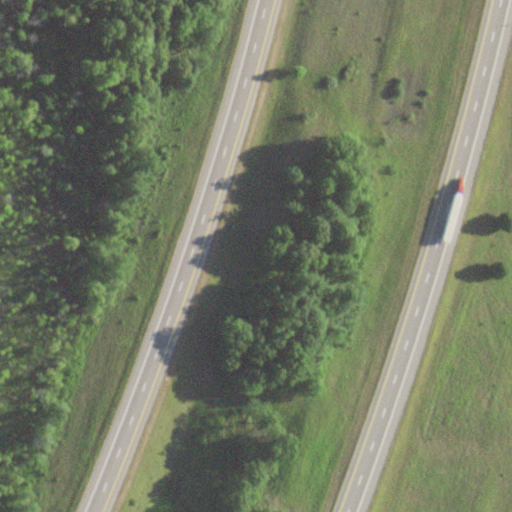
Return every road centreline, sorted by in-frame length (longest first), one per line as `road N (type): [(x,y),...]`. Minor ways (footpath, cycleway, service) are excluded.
road 1 (motorway): [(264,0),(163,330),(90,511)]
road 2 (motorway): [(344,511),(457,169),(497,0)]
